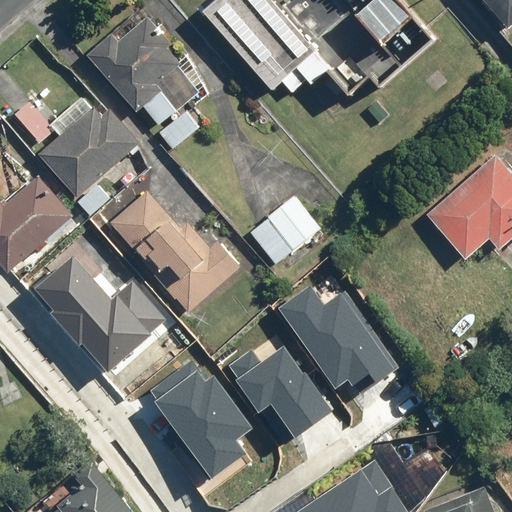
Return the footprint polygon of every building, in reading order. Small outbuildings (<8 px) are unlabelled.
[(212,0),(201,11),(272,91),(282,82),(292,94),(306,81),(311,86),(328,71),(330,69),(316,52),(317,51),(271,0),(212,0)] [(396,0),(371,0),(354,15),(382,45),(412,17),(396,0)] [(511,0),(485,0),(511,28),(511,0)] [(174,43),(151,15),(121,40),(115,32),(90,53),(139,111),(146,105),(162,124),(202,91),(180,65),(183,63),(170,47),(174,43)] [(63,137),(40,157),(93,219),(116,199),(99,179),(142,142),(112,109),(105,115),(89,95),(53,126),(63,137)] [(201,126),(188,111),(162,132),(175,148),(201,126)] [(511,168),(499,154),(431,213),(469,257),(493,235),(502,245),(511,235),(511,168)] [(0,197),(0,258),(12,273),(78,216),(40,171),(4,202),(0,197)] [(151,188),(113,222),(190,310),(243,264),(221,239),(212,246),(191,222),(185,226),(151,188)] [(323,228),(297,195),(252,231),(279,264),(323,228)] [(322,365),(356,334),(318,293),(281,327),(287,332),(230,384),(237,392),(208,419),(238,451),(314,382),(318,387),(331,375),(327,370),(322,365)] [(386,340),(368,354),(383,374),(401,360),(386,340)] [(352,406),(339,392),(320,410),(333,424),(352,406)] [(401,511),(412,505),(379,455),(317,496),(309,485),(268,511),(401,511)] [(71,511),(139,511),(95,461),(77,476),(86,486),(64,504),(71,511)] [(511,511),(511,489),(506,475),(429,505),(431,511),(511,511)]
